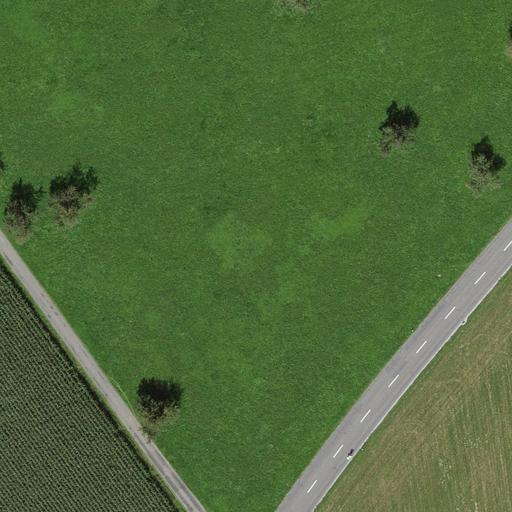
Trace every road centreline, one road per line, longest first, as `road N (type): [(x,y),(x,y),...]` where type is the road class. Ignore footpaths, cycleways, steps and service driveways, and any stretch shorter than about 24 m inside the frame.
road 1 (tertiary): [(297,511),(370,408),(511,245)]
road 2 (track): [(0,239),(198,511)]
